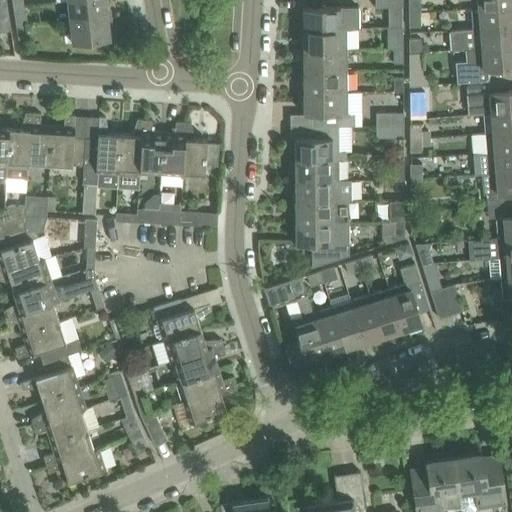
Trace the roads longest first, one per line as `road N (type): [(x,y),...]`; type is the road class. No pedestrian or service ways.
road 1 (residential): [(287,426),(233,281),(245,88)]
road 2 (unclassified): [(511,353),(472,353),(287,426)]
road 3 (unclassified): [(287,426),(94,511)]
road 4 (residential): [(160,80),(0,72)]
